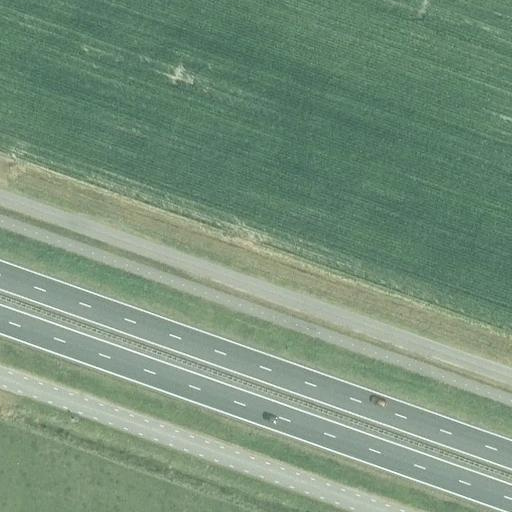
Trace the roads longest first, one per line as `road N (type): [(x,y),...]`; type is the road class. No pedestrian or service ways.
road 1 (trunk): [(511,450),(0,268)]
road 2 (trunk): [(0,318),(511,499)]
road 3 (unclassified): [(511,376),(0,196)]
road 4 (unclassified): [(0,383),(372,511)]
